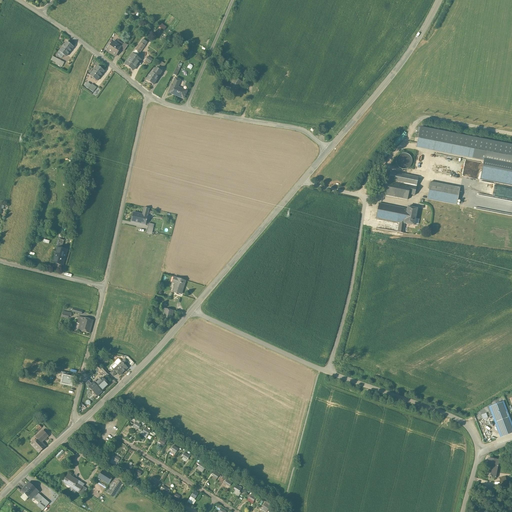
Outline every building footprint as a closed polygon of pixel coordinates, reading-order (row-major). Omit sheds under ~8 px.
[(108,50),(107,51),(115,56),(120,49),(121,48),(113,42),(108,50)] [(66,43),(58,52),(65,57),(72,48),(66,43)] [(140,43),(135,50),(140,53),(145,46),(140,43)] [(132,54),(125,65),(133,71),(140,60),(132,54)] [(103,72),(97,67),(89,76),(96,82),(103,72)] [(154,75),(151,73),(146,80),(153,85),(158,78),(158,77),(161,72),(158,70),(154,75)] [(245,79),(238,75),(235,79),(241,82),(243,83),(245,79)] [(235,79),(231,76),(228,81),(232,84),(227,92),(234,96),(241,82),(235,79)] [(180,81),(175,79),(173,86),(172,86),(169,93),(184,98),(186,91),(177,88),(180,81)] [(96,88),(91,85),(88,89),(92,93),(96,88)] [(511,145),(493,142),(420,128),(417,143),(511,161),(511,145)] [(411,164),(412,161),(411,158),(410,156),(407,154),(404,153),(401,154),(398,156),(397,158),(396,161),(397,164),(398,167),(401,169),(404,169),(407,169),(410,167),(411,164)] [(418,177),(390,171),(388,181),(387,190),(386,196),(407,200),(408,194),(414,195),(418,177)] [(388,181),(379,179),(377,188),(387,190),(388,181)] [(460,188),(430,182),(427,199),(456,205),(460,188)] [(407,209),(379,203),(376,219),(399,223),(404,224),(407,209)] [(417,209),(408,207),(407,209),(404,224),(405,224),(414,225),(417,209)] [(143,215),(134,213),(132,222),(146,225),(147,221),(147,220),(148,216),(143,215)] [(61,249),(58,248),(58,249),(54,263),(63,266),(67,250),(61,249)] [(185,281),(174,277),(173,282),(176,283),(173,291),(181,294),(185,281)] [(174,311),(165,309),(163,319),(171,321),(174,311)] [(93,321),(83,318),(81,325),(80,331),(89,333),(93,321)] [(125,358),(118,366),(123,372),(128,367),(125,365),(128,362),(125,358)] [(118,366),(111,372),(113,375),(117,372),(120,375),(123,372),(118,366)] [(110,374),(103,367),(101,370),(107,376),(110,374)] [(67,377),(63,376),(60,376),(60,377),(58,376),(57,382),(71,385),(73,378),(67,377)] [(103,377),(95,384),(94,383),(89,387),(93,391),(94,391),(98,395),(102,392),(101,391),(109,384),(103,377)] [(503,402),(489,407),(494,421),(498,419),(497,416),(504,413),(506,417),(508,416),(503,402)] [(511,432),(511,425),(508,416),(506,417),(504,413),(497,416),(498,419),(494,421),(500,437),(511,432)] [(496,439),(488,417),(476,421),(484,443),(496,439)] [(131,427),(136,431),(141,424),(136,421),(131,427)] [(39,425),(30,433),(33,436),(42,428),(39,425)] [(144,427),(140,434),(146,438),(150,431),(144,427)] [(43,432),(37,438),(38,440),(39,439),(42,442),(48,436),(43,432)] [(161,437),(157,442),(162,446),(166,441),(161,437)] [(42,442),(39,439),(38,440),(33,445),(39,452),(45,446),(42,442)] [(169,450),(174,454),(178,449),(173,444),(169,450)] [(185,452),(181,458),(185,461),(190,455),(185,452)] [(114,455),(110,461),(115,464),(119,457),(114,455)] [(499,460),(489,458),(485,476),(495,478),(499,460)] [(139,477),(142,472),(136,468),(133,473),(139,477)] [(100,474),(98,477),(108,484),(113,476),(102,470),(102,471),(100,474)] [(210,476),(216,479),(219,474),(213,471),(210,476)] [(78,481),(67,474),(63,482),(73,489),(79,493),(83,487),(77,483),(78,481)] [(114,478),(106,492),(115,498),(124,484),(114,478)] [(151,479),(149,485),(156,487),(158,481),(151,479)] [(29,483),(25,488),(22,491),(28,497),(31,494),(32,495),(31,496),(33,498),(35,495),(34,494),(37,490),(29,483)] [(234,489),(233,493),(238,496),(240,492),(239,492),(241,487),(235,484),(233,489),(234,489)] [(250,493),(246,500),(252,503),(256,496),(250,493)] [(42,498),(40,497),(38,495),(35,498),(39,502),(39,503),(40,504),(38,506),(43,510),(49,504),(42,498)] [(265,511),(266,511),(271,504),(265,501),(261,509),(265,511)]
